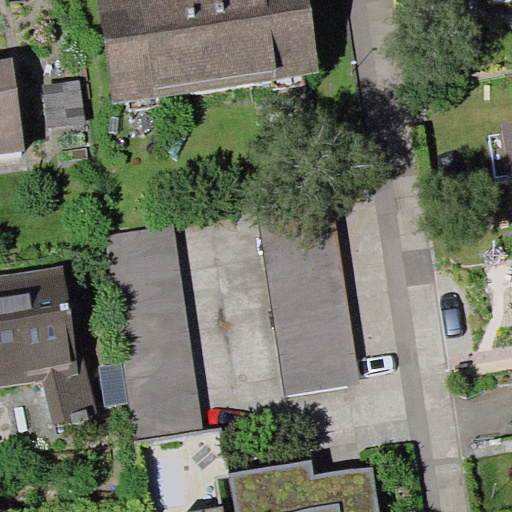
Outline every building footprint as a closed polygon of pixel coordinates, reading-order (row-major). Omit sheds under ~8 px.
[(97,0),(113,102),(320,72),(309,0),(97,0)] [(0,153),(26,151),(14,59),(0,61),(0,153)] [(86,122),(80,80),(41,85),(47,127),(86,122)] [(511,122),(500,125),(501,133),(507,174),(511,173),(511,122)] [(495,176),(507,174),(501,133),(489,134),(495,176)] [(333,197),(258,207),(284,395),(359,385),(333,197)] [(174,224),(106,234),(134,440),(203,430),(174,224)] [(64,266),(0,274),(0,386),(43,380),(55,428),(98,415),(83,359),(77,359),(64,266)] [(222,427),(203,430),(134,440),(144,511),(185,511),(219,507),(214,474),(229,471),(222,427)] [(379,511),(373,465),(314,473),(312,460),(229,471),(214,474),(219,507),(185,511),(379,511)]
